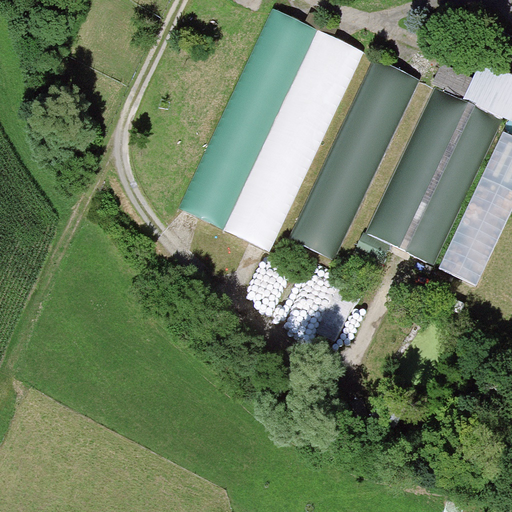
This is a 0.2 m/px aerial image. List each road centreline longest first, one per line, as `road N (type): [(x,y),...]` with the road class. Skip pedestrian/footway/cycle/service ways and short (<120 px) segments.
road 1 (track): [(373,318),(348,347),(306,347),(273,327),(191,266),(153,226),(111,144)]
road 2 (track): [(47,274),(182,0)]
